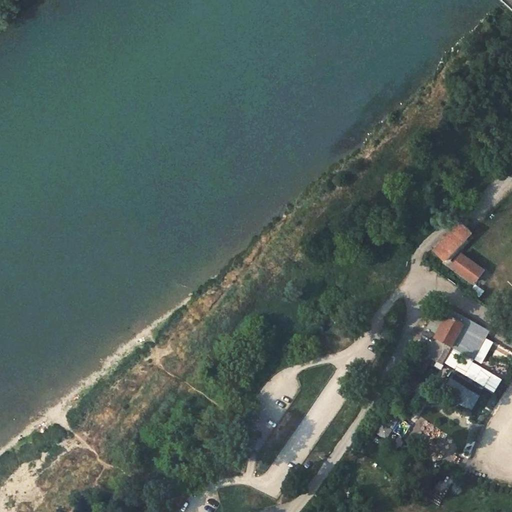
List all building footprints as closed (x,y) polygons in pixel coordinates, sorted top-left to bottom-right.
[(461,222),(434,250),(446,261),(473,234),(461,222)] [(485,269),(464,253),(454,266),(475,282),(485,269)] [(455,312),(452,319),(464,326),(452,348),(459,353),(474,362),(490,332),(455,312)] [(452,319),(449,317),(443,329),(439,336),(432,332),(430,335),(425,331),(424,333),(422,337),(416,349),(443,365),(446,358),(452,348),(464,326),(452,319)] [(439,336),(443,329),(430,323),(425,331),(430,335),(432,332),(439,336)] [(454,362),(459,353),(452,348),(446,358),(454,362)]
